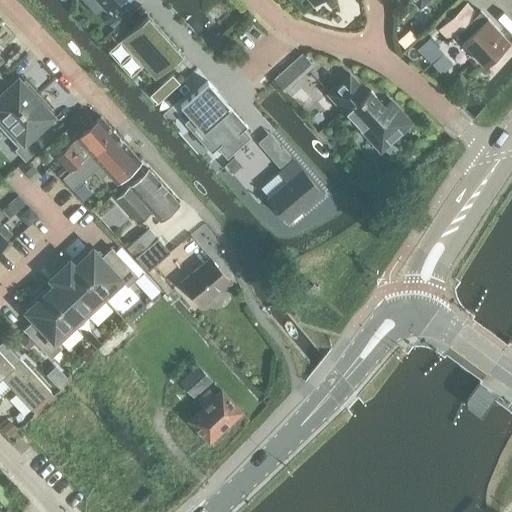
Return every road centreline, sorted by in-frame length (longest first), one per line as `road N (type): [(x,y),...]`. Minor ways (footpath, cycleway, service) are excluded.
road 1 (secondary): [(209,511),(382,333),(415,312)]
road 2 (residential): [(147,152),(4,0)]
road 3 (tertiary): [(415,312),(441,244),(502,155)]
road 4 (residential): [(0,291),(69,230),(15,172)]
road 5 (residential): [(373,51),(502,155)]
